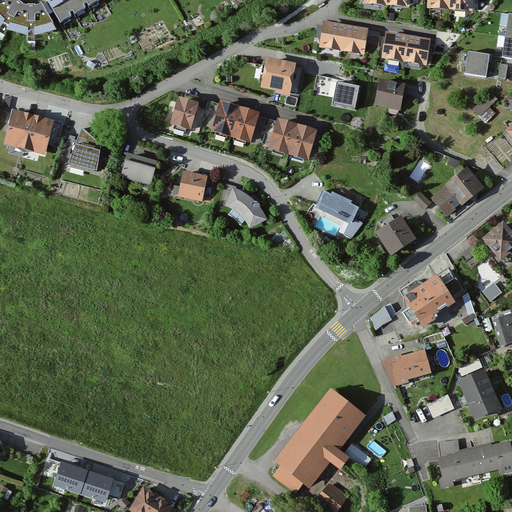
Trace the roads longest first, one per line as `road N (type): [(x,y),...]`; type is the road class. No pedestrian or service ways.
road 1 (residential): [(123,109),(137,136),(245,170),(267,186),(358,313)]
road 2 (tertiary): [(358,313),(295,375),(211,496)]
road 3 (unclassified): [(0,424),(211,496)]
road 4 (residential): [(123,109),(251,40),(322,13)]
road 5 (tertiary): [(511,189),(358,313)]
road 6 (residential): [(0,86),(92,110),(123,109)]
